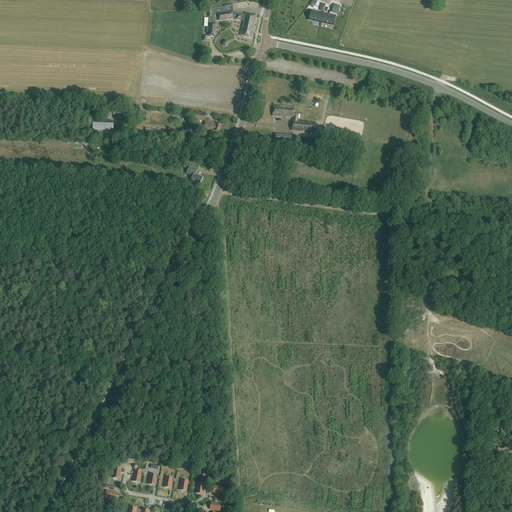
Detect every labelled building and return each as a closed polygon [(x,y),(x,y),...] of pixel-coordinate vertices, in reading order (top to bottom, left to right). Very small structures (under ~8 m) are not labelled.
[(251,38),(256,15),(245,13),(244,14),(233,12),(233,7),(233,4),(224,5),(224,7),(211,8),(211,7),(207,7),(208,17),(212,17),(212,20),(214,21),(217,21),(233,19),(232,16),(236,17),(235,20),(240,21),(241,19),(243,20),(240,36),(251,38)] [(318,18),(322,19),(323,13),(320,12),(320,11),(311,9),(309,18),(318,20),(318,18)] [(327,13),(327,14),(323,13),(322,19),(325,20),(325,22),(333,24),(335,15),(327,13)] [(215,36),(216,24),(209,24),(209,27),(206,27),(206,33),(208,33),(208,36),(215,36)] [(274,105),(273,112),(273,115),(293,118),(293,121),(292,120),(291,130),(303,131),(303,130),(307,130),(307,131),(314,132),(315,123),(297,121),(298,115),(293,114),(294,107),(274,105)] [(110,110),(104,112),(102,113),(104,118),(112,115),(110,110)] [(116,132),(119,133),(125,121),(122,120),(116,132)] [(221,125),(215,123),(205,120),(203,127),(212,130),(218,132),(221,125)] [(193,177),(190,182),(199,185),(202,177),(195,174),(196,169),(189,167),(186,174),(193,177)] [(114,467),(113,477),(119,478),(121,469),(114,467)] [(135,471),(133,481),(139,482),(141,472),(135,471)] [(155,485),(157,475),(150,474),(148,484),(155,485)] [(172,478),(166,477),(164,487),(170,488),(172,478)] [(188,481),(181,480),(179,490),(186,491),(188,481)] [(204,484),(198,483),(196,493),(202,494),(204,484)] [(213,493),(223,495),(224,488),(214,486),(213,493)] [(116,492),(107,491),(105,497),(115,499),(116,492)] [(210,509),(220,511),(221,505),(211,503),(210,509)]
